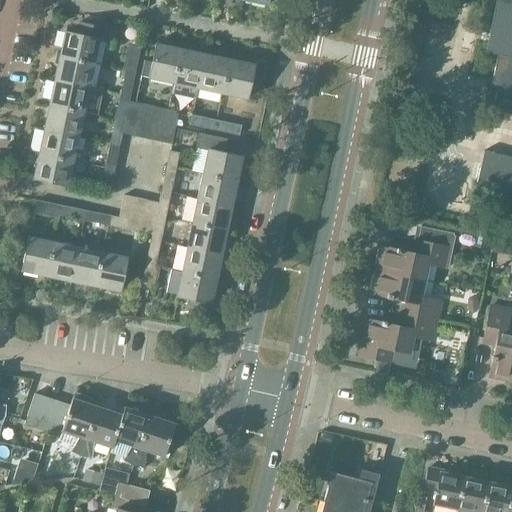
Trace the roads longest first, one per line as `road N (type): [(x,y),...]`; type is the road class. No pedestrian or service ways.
road 1 (tertiary): [(287,401),(372,0)]
road 2 (tertiary): [(323,0),(239,391)]
road 3 (residential): [(239,391),(0,347)]
road 4 (residential): [(511,445),(287,401)]
road 5 (residential): [(52,0),(258,35)]
road 6 (tertiary): [(239,391),(208,511)]
